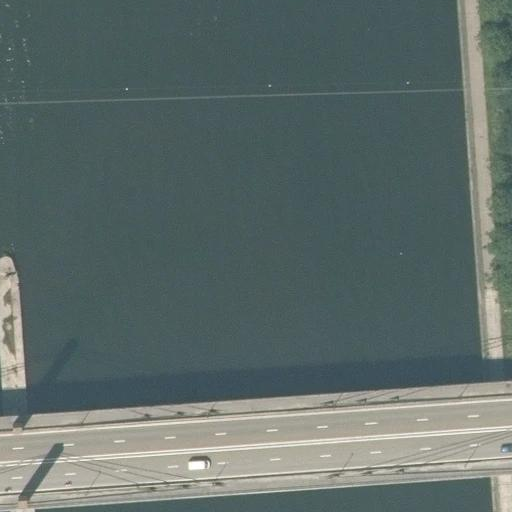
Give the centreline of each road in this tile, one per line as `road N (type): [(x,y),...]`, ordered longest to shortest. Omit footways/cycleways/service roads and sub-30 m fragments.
road 1 (secondary): [(0,474),(511,438)]
road 2 (secondary): [(511,409),(0,444)]
